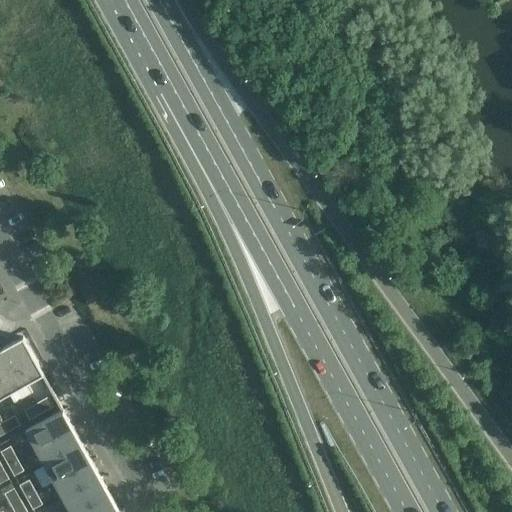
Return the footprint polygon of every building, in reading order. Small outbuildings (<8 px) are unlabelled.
[(44,374),(23,337),(5,347),(26,384),(44,374)] [(26,384),(5,347),(0,350),(0,377),(9,394),(26,384)] [(0,398),(9,394),(0,377),(0,398)] [(51,408),(46,398),(36,403),(42,413),(51,408)] [(42,413),(36,403),(27,409),(32,418),(42,413)] [(36,448),(73,427),(63,409),(26,430),(36,448)] [(18,426),(12,416),(3,422),(8,432),(18,426)] [(0,436),(8,432),(3,422),(0,423),(0,436)] [(45,465),(82,444),(73,427),(36,448),(45,465)] [(54,482),(92,461),(82,444),(45,465),(54,482)] [(17,458),(12,449),(2,454),(7,464),(17,458)] [(22,468),(17,458),(7,464),(13,473),(22,468)] [(64,498),(101,478),(92,461),(54,482),(64,498)] [(71,511),(78,511),(110,495),(101,478),(64,498),(71,511)] [(36,492),(30,482),(21,488),(26,497),(36,492)] [(21,500),(15,490),(6,496),(11,506),(21,500)] [(41,502),(36,492),(26,497),(31,507),(41,502)] [(118,511),(120,511),(110,495),(78,511),(118,511)] [(22,511),(26,510),(21,500),(11,506),(14,511),(22,511)]
